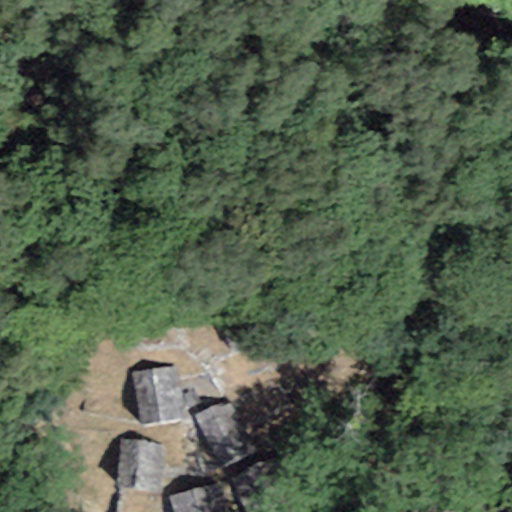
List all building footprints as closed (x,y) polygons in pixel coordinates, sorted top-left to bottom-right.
[(194,287),(172,288),(174,306),(196,305),(194,287)] [(248,313),(221,324),(233,356),(260,346),(248,313)] [(176,366),(130,374),(139,427),(184,420),(176,366)] [(231,400),(196,416),(221,469),(256,453),(231,400)] [(162,444),(118,442),(115,489),(159,491),(162,444)] [(271,463),(231,478),(243,511),(262,511),(285,504),(271,463)] [(224,511),(216,484),(167,498),(171,511),(224,511)]
